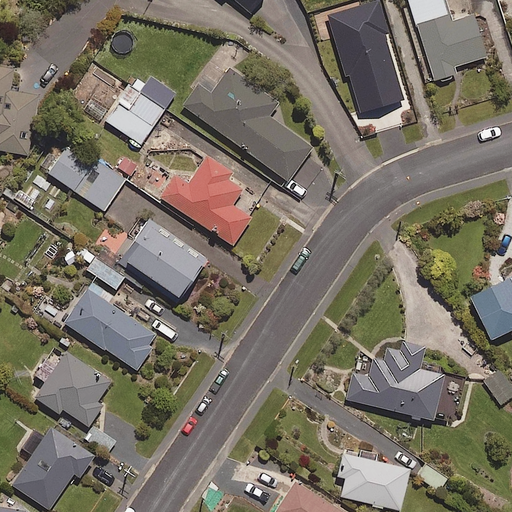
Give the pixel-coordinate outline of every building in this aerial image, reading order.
[(221,0),(230,0),(248,14),(259,0),(221,0)] [(306,37),(326,26),(310,0),(308,0),(291,11),(306,37)] [(442,0),(406,0),(434,82),(455,75),(453,68),(484,57),(471,16),(450,23),(442,0)] [(346,99),(397,82),(373,10),(353,17),(356,26),(325,36),(346,99)] [(0,149),(27,154),(38,93),(9,89),(13,66),(0,63),(0,149)] [(269,116),(279,103),(231,68),(213,93),(201,85),(185,106),(289,181),(313,148),(269,116)] [(141,144),(176,92),(151,76),(141,91),(130,83),(106,120),(141,144)] [(97,158),(93,164),(58,139),(39,165),(104,211),(127,179),(97,158)] [(139,163),(123,153),(116,164),(131,174),(139,163)] [(225,177),(229,171),(208,156),(189,183),(176,174),(161,196),(234,245),(252,218),(233,205),(243,189),(225,177)] [(208,262),(151,218),(124,254),(180,297),(208,262)] [(82,246),(77,253),(86,259),(92,262),(87,269),(117,289),(126,275),(82,246)] [(511,275),(466,298),(487,342),(511,329),(511,275)] [(109,303),(113,296),(92,282),(65,322),(138,370),(160,336),(109,303)] [(421,350),(400,344),(398,351),(386,348),(382,363),(371,360),(366,379),(350,375),(344,400),(432,422),(444,376),(417,369),(421,350)] [(97,402),(110,384),(68,351),(62,360),(53,353),(37,375),(47,383),(36,396),(59,414),(64,408),(88,427),(104,407),(97,402)] [(511,398),(511,389),(499,369),(483,380),(500,407),(511,398)] [(81,477),(95,456),(53,427),(45,439),(35,433),(28,444),(36,450),(13,484),(50,510),(75,473),(81,477)] [(107,454),(117,441),(100,428),(90,440),(107,454)] [(401,511),(412,470),(345,453),(339,476),(348,478),(343,496),(401,511)] [(450,477),(427,461),(417,475),(440,491),(450,477)] [(346,511),(298,481),(277,511),(346,511)]
